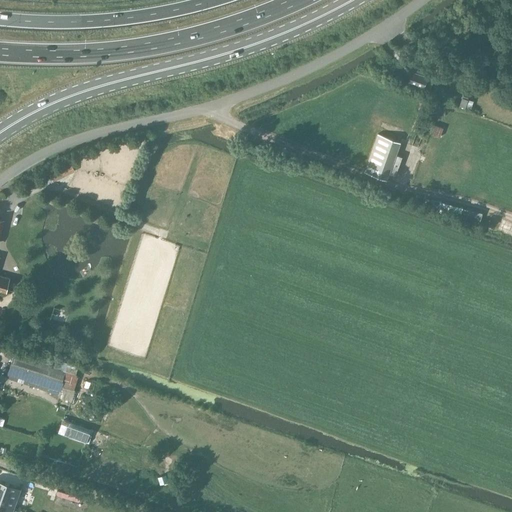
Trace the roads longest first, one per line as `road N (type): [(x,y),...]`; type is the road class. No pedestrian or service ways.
road 1 (unclassified): [(0,180),(78,140),(301,73),(424,0)]
road 2 (primary): [(0,132),(57,101),(245,48),(352,0)]
road 3 (primary): [(0,51),(135,48),(200,35),(296,0)]
road 4 (primary): [(208,0),(111,19),(0,18)]
